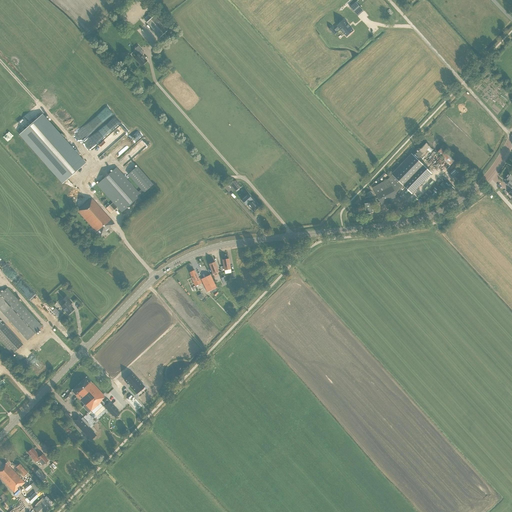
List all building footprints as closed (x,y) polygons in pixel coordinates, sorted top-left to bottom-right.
[(387,0),(361,0),(375,18),(392,5),(387,0)] [(354,12),(360,6),(356,2),(350,7),(354,12)] [(167,31),(154,16),(146,23),(160,38),(167,31)] [(344,21),(337,27),(347,38),(346,38),(347,38),(354,32),(353,32),(344,21)] [(138,46),(133,51),(137,55),(134,58),(141,66),(147,61),(141,55),(144,52),(138,46)] [(104,112),(110,115),(113,108),(108,105),(104,112)] [(69,146),(41,115),(20,134),(63,183),(85,163),(69,146)] [(117,142),(129,129),(123,122),(110,135),(117,142)] [(138,129),(106,158),(111,164),(143,134),(138,129)] [(139,153),(148,145),(147,145),(150,142),(147,139),(142,144),(141,142),(134,148),(139,153)] [(391,177),(401,188),(404,186),(412,194),(432,174),(418,160),(430,147),(427,143),(418,152),(416,149),(392,174),(392,175),(391,177)] [(437,153),(450,165),(455,160),(442,148),(437,153)] [(138,192),(141,195),(153,185),(137,167),(128,174),(141,189),(138,192)] [(113,202),(109,206),(113,211),(117,208),(121,212),(141,195),(138,192),(117,168),(97,185),(113,202)] [(401,188),(391,177),(388,179),(372,188),(382,205),(398,197),(396,194),(401,188)] [(444,182),(453,190),(455,189),(446,180),(444,182)] [(236,191),(241,187),(235,181),(232,181),(229,183),(236,191)] [(247,194),(241,200),(246,205),(247,205),(253,212),(258,208),(254,204),(255,203),(252,200),(247,194)] [(110,227),(114,224),(91,199),(77,211),(95,231),(96,230),(101,236),(110,227)] [(364,201),(366,214),(373,213),(371,200),(364,201)] [(229,259),(222,260),(224,270),(231,269),(229,259)] [(209,264),(212,274),(219,272),(215,262),(209,264)] [(4,269),(17,283),(17,282),(25,291),(30,286),(22,277),(10,264),(4,269)] [(191,278),(195,286),(201,283),(200,280),(199,280),(194,270),(189,273),(192,278),(191,278)] [(210,275),(201,280),(207,292),(216,288),(210,275)] [(0,310),(27,340),(42,327),(7,288),(1,294),(0,292),(0,310)] [(68,315),(74,310),(69,304),(71,302),(66,296),(62,300),(65,303),(61,307),(68,315)] [(56,322),(62,329),(66,326),(60,319),(56,322)] [(3,326),(0,321),(0,340),(12,354),(23,344),(5,325),(3,326)] [(144,387),(132,374),(126,379),(124,380),(128,384),(129,383),(131,385),(130,386),(137,394),(137,393),(144,387)] [(79,384),(98,405),(100,403),(111,414),(116,417),(120,413),(108,400),(105,403),(102,400),(105,397),(87,377),(79,384)] [(90,411),(98,405),(79,384),(71,390),(90,411)] [(78,417),(73,422),(79,429),(90,442),(95,437),(84,424),(86,423),(83,419),(81,421),(78,417)] [(40,458),(32,448),(27,452),(33,459),(34,458),(36,461),(38,460),(42,465),(48,461),(43,455),(40,458)] [(0,461),(0,468),(0,469),(0,468),(0,477),(14,493),(18,489),(17,488),(20,486),(21,486),(25,483),(21,479),(12,470),(14,468),(8,461),(3,465),(0,461)] [(16,468),(24,477),(28,473),(20,464),(16,468)] [(42,481),(45,478),(38,469),(34,472),(42,481)] [(36,511),(45,511),(51,507),(44,499),(33,509),(36,511)]
